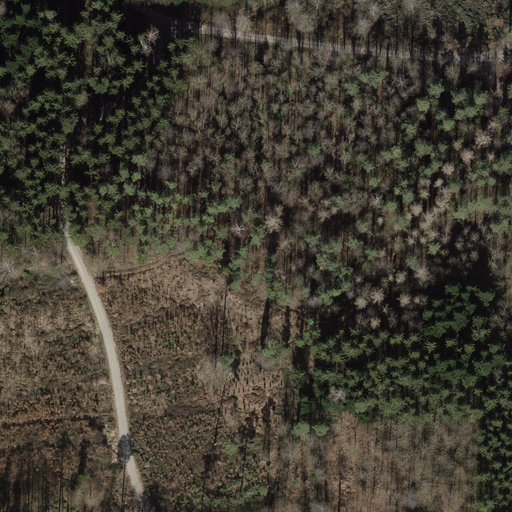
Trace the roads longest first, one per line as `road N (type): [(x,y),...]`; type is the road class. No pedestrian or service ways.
road 1 (track): [(149,511),(133,483),(108,344),(58,217),(54,184),(64,142),(86,115),(118,102),(150,67),(159,19)]
road 2 (track): [(493,56),(382,56),(175,24),(107,0)]
